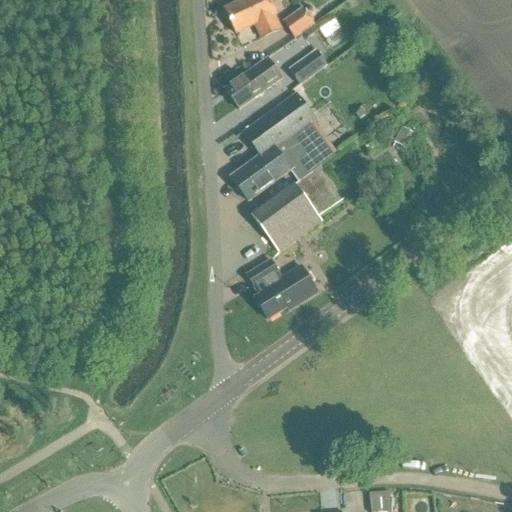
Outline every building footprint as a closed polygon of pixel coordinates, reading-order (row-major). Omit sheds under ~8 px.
[(271,0),(247,0),(223,10),(234,36),(255,27),(260,39),(281,30),(276,18),(279,17),(271,0)] [(294,42),(315,28),(303,10),(282,25),(294,42)] [(333,50),(323,56),(329,65),(339,58),(333,50)] [(300,89),(327,69),(315,53),(288,73),(300,89)] [(268,59),(225,89),(239,109),(258,96),(263,95),(264,92),(282,79),(268,59)] [(317,124),(298,95),(244,133),(261,156),(231,177),(248,202),(290,172),(299,184),(322,169),(335,159),(313,127),(317,124)] [(408,153),(416,140),(402,132),(394,145),(408,153)] [(344,201),(322,169),(299,184),(251,217),(278,255),(322,224),(319,219),(344,201)] [(278,281),(268,264),(248,275),(260,296),(254,299),(267,320),(287,308),(289,311),(317,294),(300,268),(278,281)] [(389,511),(389,498),(376,499),(369,499),(369,511),(389,511)]
